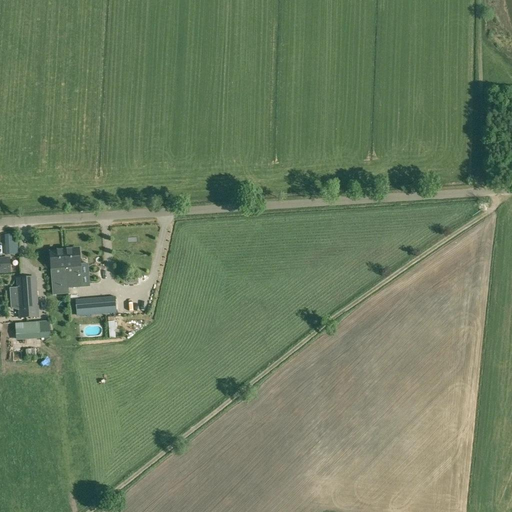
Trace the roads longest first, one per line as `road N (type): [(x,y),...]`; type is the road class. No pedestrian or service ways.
road 1 (unclassified): [(0,222),(511,188)]
road 2 (unknown): [(167,212),(152,282),(132,290),(110,279),(108,216)]
